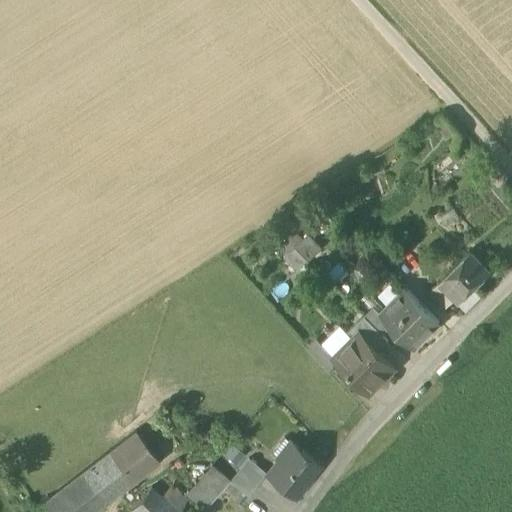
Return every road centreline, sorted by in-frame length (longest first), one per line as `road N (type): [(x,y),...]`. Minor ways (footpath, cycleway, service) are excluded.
road 1 (residential): [(306,511),(336,468),(511,292)]
road 2 (track): [(511,170),(355,0)]
